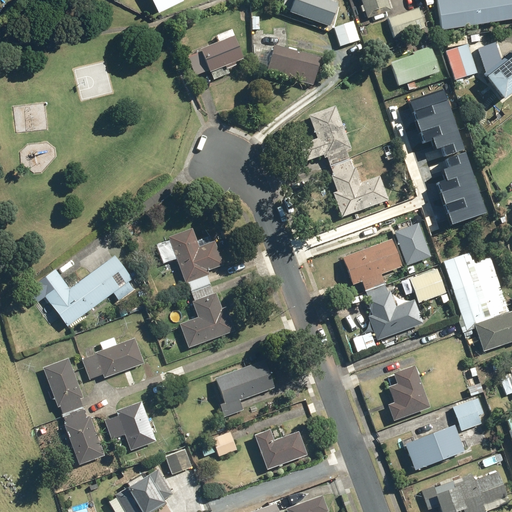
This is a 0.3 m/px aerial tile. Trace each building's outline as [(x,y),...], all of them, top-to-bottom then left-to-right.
[(331,0),(287,0),(283,12),(327,26),(335,1),(331,0)] [(387,0),(359,0),(365,18),(391,11),(387,0)] [(511,0),(432,0),(438,34),(511,22),(511,0)] [(424,3),(387,15),(395,39),(432,27),(424,3)] [(352,19),(331,27),(342,52),(362,44),(352,19)] [(233,34),(198,48),(208,73),(211,71),(215,81),(232,74),(228,65),(243,59),(233,34)] [(467,39),(443,47),(454,79),(478,71),(467,39)] [(274,42),(266,75),(316,87),(323,54),(274,42)] [(393,59),(403,88),(440,75),(430,47),(393,59)] [(511,53),(484,78),(504,101),(511,94),(511,53)] [(439,146),(443,157),(465,150),(444,88),(409,99),(424,144),(434,141),(436,147),(439,146)] [(379,174),(360,180),(332,105),(308,114),(316,137),(300,138),(301,157),(323,156),(335,189),(331,191),(340,216),(388,199),(379,174)] [(437,181),(453,225),(489,211),(468,153),(446,160),(448,165),(442,168),(445,178),(437,181)] [(418,225),(394,233),(406,267),(430,258),(418,225)] [(210,273),(208,268),(222,263),(212,231),(197,236),(194,228),(166,237),(181,283),(210,273)] [(383,279),(381,273),(400,267),(389,234),(339,251),(349,283),(360,280),(362,286),(383,279)] [(443,263),(445,269),(444,269),(464,326),(508,311),(487,254),(473,259),(470,252),(458,257),(458,255),(443,260),(444,263),(443,263)] [(80,319),(85,316),(87,315),(86,314),(130,286),(111,258),(69,285),(57,266),(31,283),(62,330),(80,319)] [(438,267),(409,278),(418,301),(446,291),(438,267)] [(366,289),(368,297),(358,301),(374,340),(421,321),(406,282),(388,289),(385,282),(366,289)] [(227,304),(226,305),(220,290),(193,299),(198,314),(179,321),(189,348),(237,332),(227,304)] [(511,313),(476,326),(484,347),(511,336),(511,313)] [(87,378),(102,372),(104,380),(142,367),(139,358),(140,358),(133,337),(79,356),(87,378)] [(424,360),(427,367),(446,360),(444,353),(424,360)] [(70,359),(43,368),(58,411),(85,402),(70,359)] [(262,362),(215,378),(223,401),(217,403),(222,419),(243,412),(239,399),(271,389),(262,362)] [(425,400),(416,367),(392,373),(396,387),(387,390),(391,404),(387,405),(391,420),(428,410),(426,400),(425,400)] [(460,373),(445,379),(452,401),(468,395),(460,373)] [(480,398),(452,408),(460,431),(488,421),(480,398)] [(138,405),(101,419),(109,440),(122,435),(129,453),(153,443),(144,419),(138,405)] [(91,412),(64,419),(78,468),(104,461),(91,412)] [(405,443),(415,469),(463,450),(453,424),(405,443)] [(258,446),(267,470),(308,455),(299,431),(281,437),(278,428),(257,436),(260,445),(258,446)] [(213,439),(219,456),(238,450),(231,432),(213,439)] [(184,450),(162,459),(170,476),(191,467),(184,450)] [(148,511),(163,503),(161,500),(170,494),(156,470),(146,476),(144,473),(123,487),(127,493),(121,497),(119,494),(105,501),(109,511),(148,511)] [(436,509),(436,511),(492,511),(511,506),(511,501),(504,475),(458,489),(456,483),(424,492),(429,511),(436,509)] [(285,503),(287,511),(327,511),(322,493),(285,503)]
